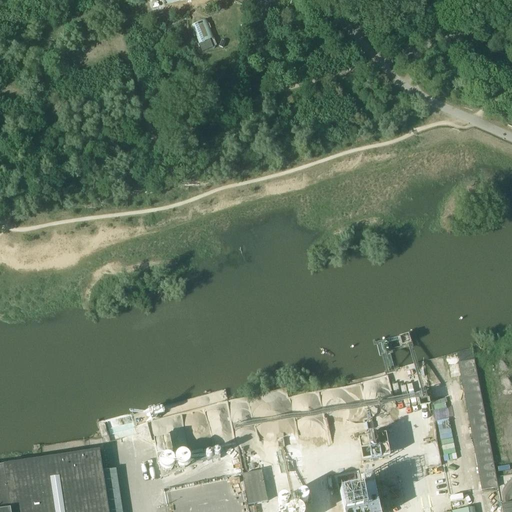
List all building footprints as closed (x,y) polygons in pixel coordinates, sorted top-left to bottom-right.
[(206,20),(192,26),(199,44),(213,39),(206,20)] [(496,479),(474,361),(458,364),(482,491),(497,488),(496,479)] [(157,457),(171,454),(168,440),(154,442),(157,457)] [(50,459),(0,466),(0,511),(108,511),(103,479),(102,472),(102,471),(99,452),(99,451),(83,453),(76,455),(76,452),(49,456),(50,459)] [(186,454),(158,460),(162,478),(202,463),(200,454),(187,458),(186,454)] [(242,476),(248,506),(267,502),(261,472),(242,476)] [(511,511),(511,503),(511,504),(501,505),(502,511),(511,511)]
